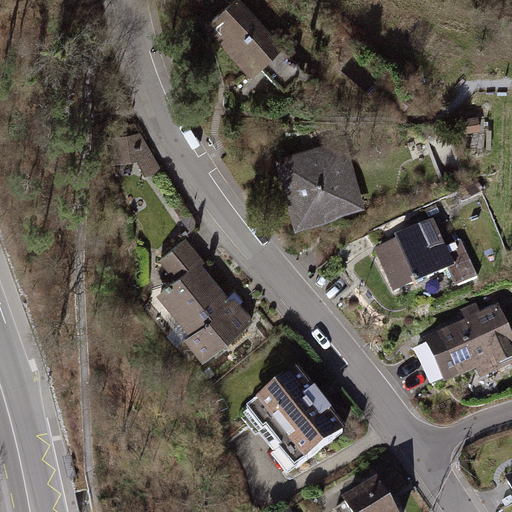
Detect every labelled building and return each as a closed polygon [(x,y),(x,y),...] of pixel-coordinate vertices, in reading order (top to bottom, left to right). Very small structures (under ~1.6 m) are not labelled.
[(241,0),(232,0),(204,25),(247,75),(258,66),(280,90),(303,71),(241,0)] [(464,117),(465,132),(481,131),(478,113),(464,117)] [(141,133),(106,139),(110,167),(139,162),(146,177),(162,169),(141,133)] [(272,159),(291,228),(364,208),(345,139),(272,159)] [(434,224),(374,252),(396,298),(456,269),(434,224)] [(204,363),(255,321),(237,299),(232,302),(202,265),(206,262),(186,238),(159,261),(176,282),(157,297),(190,337),(185,341),(204,363)] [(511,333),(499,305),(426,339),(447,383),(511,353),(511,333)] [(349,437),(298,373),(245,414),(264,438),(269,434),(285,455),(281,458),(297,478),(349,437)] [(397,511),(377,478),(341,499),(349,511),(397,511)]
